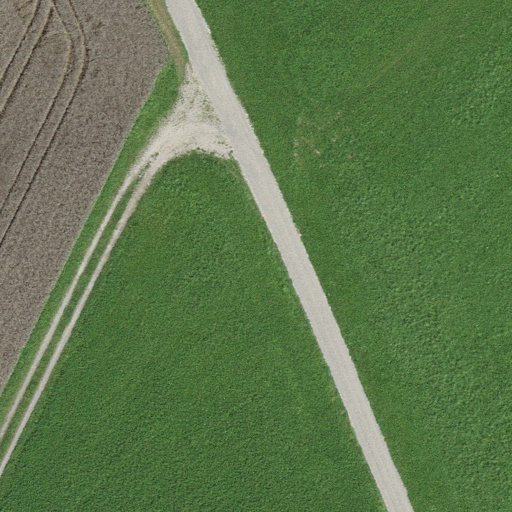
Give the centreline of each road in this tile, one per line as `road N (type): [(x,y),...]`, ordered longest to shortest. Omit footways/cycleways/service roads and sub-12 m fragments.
road 1 (track): [(402,511),(307,279),(175,0)]
road 2 (track): [(228,107),(159,149),(97,253),(0,452)]
